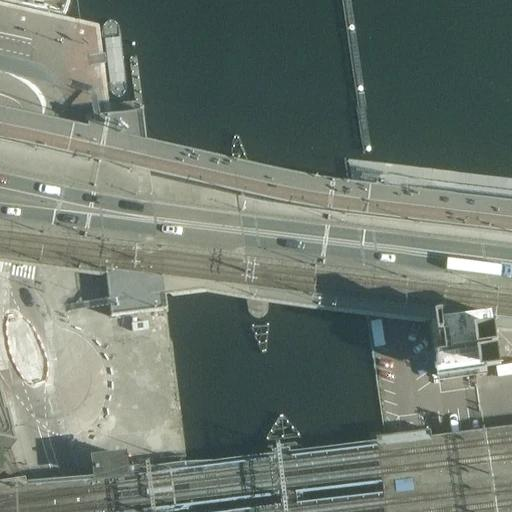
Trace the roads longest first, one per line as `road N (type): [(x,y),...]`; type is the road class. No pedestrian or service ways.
road 1 (primary): [(511,260),(170,218),(0,183)]
road 2 (trunk): [(408,0),(480,511)]
road 3 (primary): [(0,213),(511,277)]
road 4 (trunk): [(511,339),(463,0)]
road 5 (unclassified): [(0,71),(36,89),(45,107),(8,302)]
road 6 (unclassified): [(34,400),(51,392),(57,358),(37,320),(8,302)]
